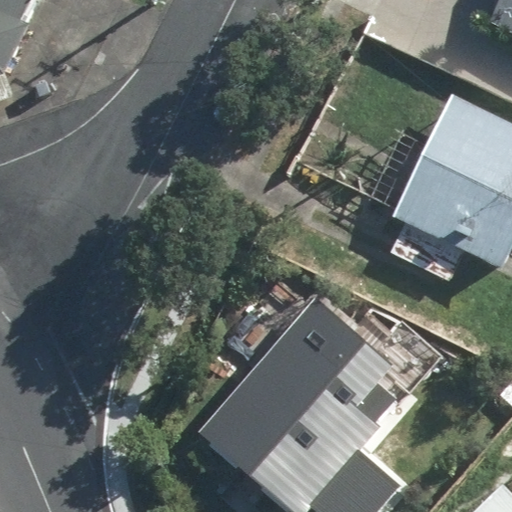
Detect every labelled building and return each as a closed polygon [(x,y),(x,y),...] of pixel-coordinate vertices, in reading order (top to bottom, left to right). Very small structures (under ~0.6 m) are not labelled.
[(0,0),(0,67),(34,0),(0,0)] [(511,0),(491,0),(478,33),(511,49),(511,0)] [(511,139),(443,101),(406,167),(382,229),(396,236),(384,260),(443,289),(455,264),(489,281),(511,231),(511,139)] [(270,347),(187,442),(234,491),(260,511),(341,511),(363,487),(342,469),(367,441),(362,436),(384,413),(322,354),(308,369),(283,345),(275,353),(270,347)] [(501,511),(486,497),(470,511),(501,511)]
